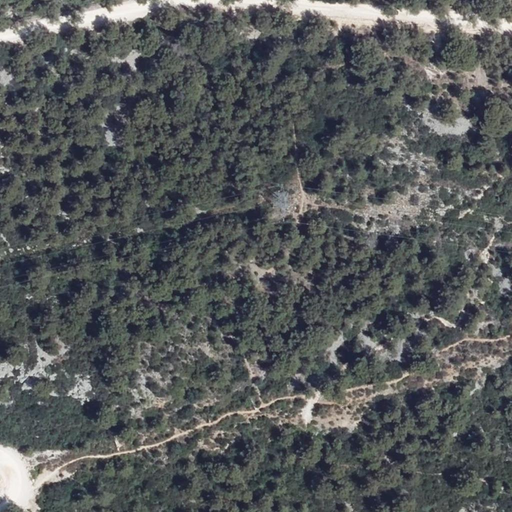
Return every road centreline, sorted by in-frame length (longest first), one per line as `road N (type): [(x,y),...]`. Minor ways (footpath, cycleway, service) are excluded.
road 1 (unclassified): [(194,0),(511,32)]
road 2 (unclassified): [(0,36),(177,0)]
